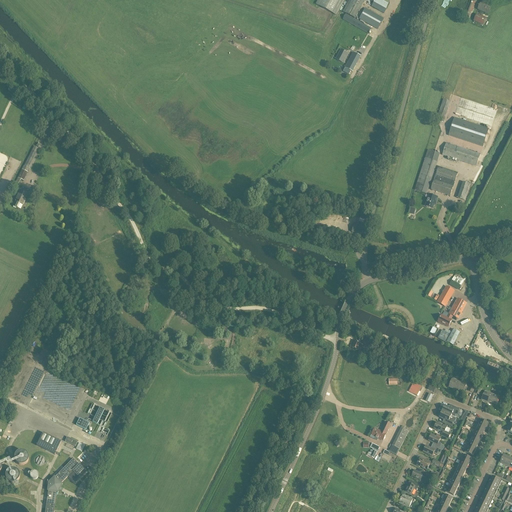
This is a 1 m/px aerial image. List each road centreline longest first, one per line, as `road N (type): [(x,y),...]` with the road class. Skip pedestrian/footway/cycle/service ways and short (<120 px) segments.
road 1 (track): [(26,87),(92,159),(149,261),(182,277),(212,307),(263,307),(337,342)]
road 2 (unclassified): [(432,0),(367,238),(368,281)]
road 3 (tertiary): [(270,511),(327,383),(346,303),(368,281)]
road 4 (residential): [(386,511),(440,397),(496,420),(500,444)]
